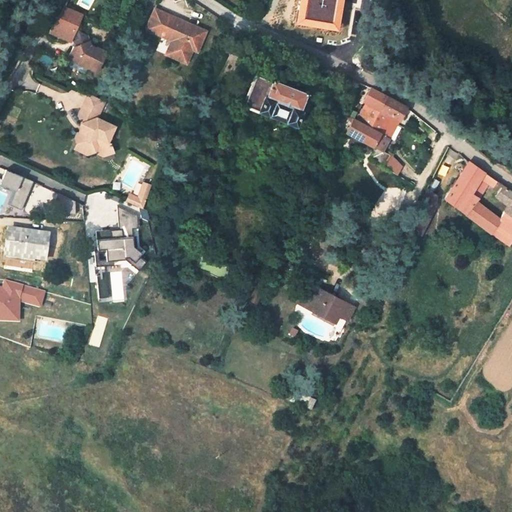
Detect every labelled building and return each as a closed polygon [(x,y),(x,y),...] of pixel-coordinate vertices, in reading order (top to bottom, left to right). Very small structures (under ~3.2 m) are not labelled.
[(344,0),(300,0),(297,25),(339,33),(344,0)] [(49,31),(54,33),(56,35),(64,19),(77,25),(82,15),(64,7),(49,31)] [(169,17),(153,11),(145,32),(161,38),(162,35),(169,37),(170,41),(165,55),(184,62),(190,49),(194,50),(202,30),(184,23),(183,25),(168,20),(169,17)] [(64,19),(56,35),(70,40),(77,25),(64,19)] [(89,44),(75,49),(69,62),(89,71),(90,70),(99,75),(108,55),(99,51),(98,53),(92,50),(89,44)] [(258,110),(283,120),(296,125),(302,110),(300,109),(306,93),(307,93),(307,92),(306,91),(305,90),(304,90),(303,91),(303,92),(272,79),(272,78),(272,77),(271,76),(270,77),(269,77),(268,78),(256,73),(243,103),(258,109),(258,110)] [(347,132),(381,150),(405,108),(371,89),(370,88),(363,101),(369,104),(359,121),(354,119),(347,132)] [(77,146),(84,149),(86,157),(94,155),(104,158),(112,150),(107,145),(109,145),(115,130),(97,121),(105,103),(88,95),(78,116),(84,133),(82,136),(78,135),(75,141),(77,146)] [(74,153),(86,157),(84,149),(77,146),(74,153)] [(398,173),(405,165),(393,155),(387,163),(398,173)] [(501,220),(499,218),(476,201),(487,184),(491,186),(493,185),(497,180),(468,161),(466,159),(461,167),(464,169),(454,184),(451,182),(445,192),(447,194),(445,197),(492,233),(501,220)] [(8,170),(2,184),(16,191),(9,205),(18,209),(31,181),(8,170)] [(440,181),(434,178),(428,190),(434,193),(440,181)] [(144,208),(152,184),(143,181),(138,196),(130,193),(126,202),(144,208)] [(511,192),(503,186),(496,196),(508,206),(504,212),(511,217),(511,192)] [(404,236),(408,238),(410,234),(412,235),(414,231),(420,234),(434,207),(433,206),(436,196),(427,190),(404,236)] [(74,201),(58,194),(56,214),(74,215),(74,201)] [(109,230),(95,231),(97,252),(105,251),(105,254),(105,260),(106,263),(112,263),(124,262),(124,259),(127,258),(133,263),(138,257),(141,254),(133,247),(132,229),(137,228),(136,215),(116,206),(118,232),(109,232),(109,230)] [(511,217),(504,212),(499,218),(501,220),(492,233),(508,245),(511,239),(511,217)] [(5,241),(10,242),(8,257),(42,261),(46,236),(6,231),(5,241)] [(97,252),(94,252),(95,267),(112,265),(112,263),(106,263),(105,260),(100,260),(100,254),(105,254),(105,251),(97,252)] [(127,258),(124,259),(138,271),(145,263),(138,257),(133,263),(127,258)] [(492,266),(488,264),(480,277),(484,280),(492,266)] [(104,276),(100,276),(101,287),(97,288),(97,295),(106,294),(104,276)] [(0,287),(0,317),(21,317),(21,305),(44,305),(44,285),(4,285),(4,287),(0,287)] [(336,318),(342,307),(332,303),(330,306),(325,304),(327,300),(312,293),(307,303),(303,312),(311,316),(330,325),(332,326),(336,318)] [(298,298),(294,307),(303,312),(307,303),(298,298)] [(351,311),(342,307),(336,318),(345,323),(351,311)]
